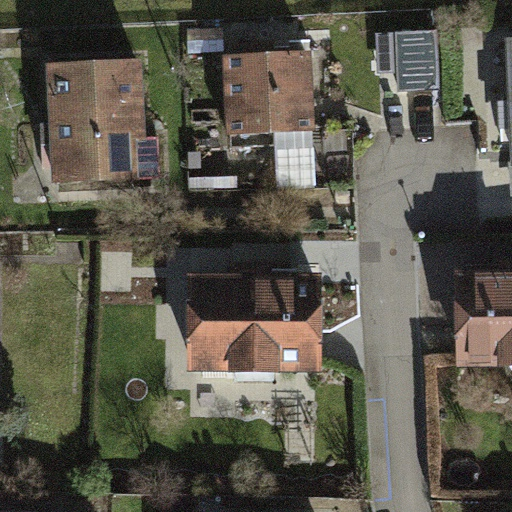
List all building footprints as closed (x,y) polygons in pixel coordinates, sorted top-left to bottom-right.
[(405,36),(407,94),(446,93),(443,34),(405,36)] [(316,47),(230,51),(233,129),(320,125),(316,47)] [(51,54),(54,179),(147,177),(144,51),(51,54)] [(193,264),(193,360),(327,360),(327,264),(193,264)] [(511,268),(455,270),(458,362),(511,360),(511,268)]
